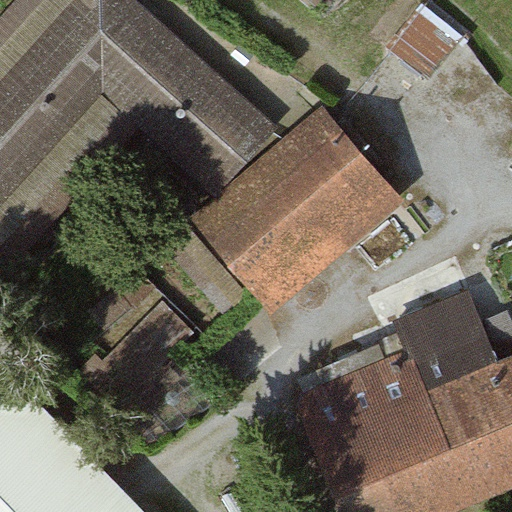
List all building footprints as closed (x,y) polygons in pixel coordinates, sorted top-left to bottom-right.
[(270,123),(134,0),(49,0),(0,55),(0,238),(101,150),(180,222),(270,123)] [(304,0),(314,8),(320,0),(304,0)] [(437,0),(422,0),(393,42),(437,73),(472,24),(437,0)] [(322,109),(188,215),(261,307),(395,201),(322,109)] [(171,259),(91,286),(108,337),(83,345),(96,385),(202,350),(171,259)] [(511,353),(304,441),(334,511),(424,511),(511,475),(511,353)] [(149,511),(13,374),(0,386),(0,511),(149,511)]
